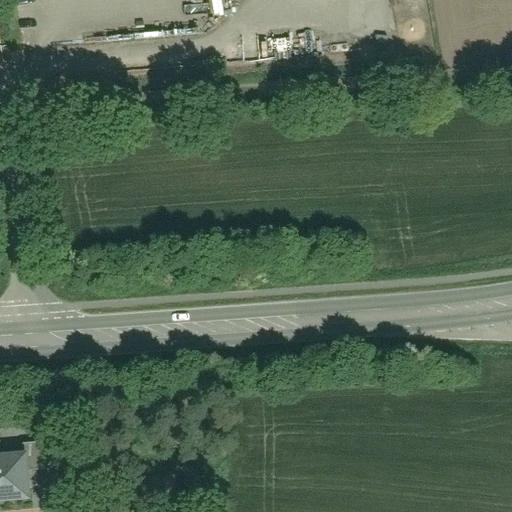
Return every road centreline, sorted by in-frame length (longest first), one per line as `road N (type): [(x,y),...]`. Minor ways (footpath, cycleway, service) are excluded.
road 1 (secondary): [(511,305),(358,324),(25,345)]
road 2 (residential): [(5,115),(25,345)]
road 3 (residential): [(222,82),(5,115)]
